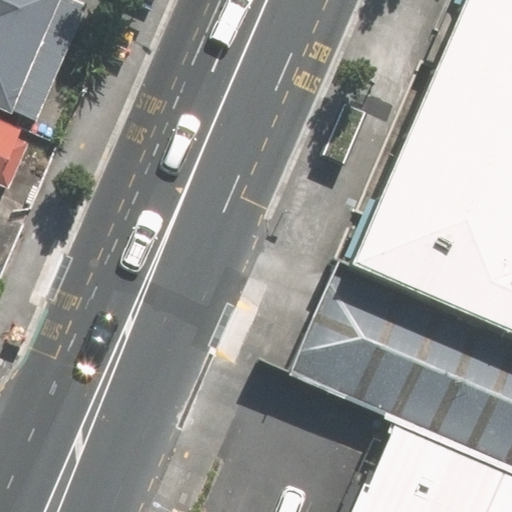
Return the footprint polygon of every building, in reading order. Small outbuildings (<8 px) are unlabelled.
[(80,0),(0,0),(0,108),(30,121),(80,0)] [(511,0),(458,0),(324,277),(511,360),(511,0)] [(0,165),(15,129),(0,122),(0,165)] [(511,360),(324,277),(306,318),(282,372),(390,423),(511,474),(511,360)] [(511,511),(511,474),(390,423),(350,511),(511,511)]
